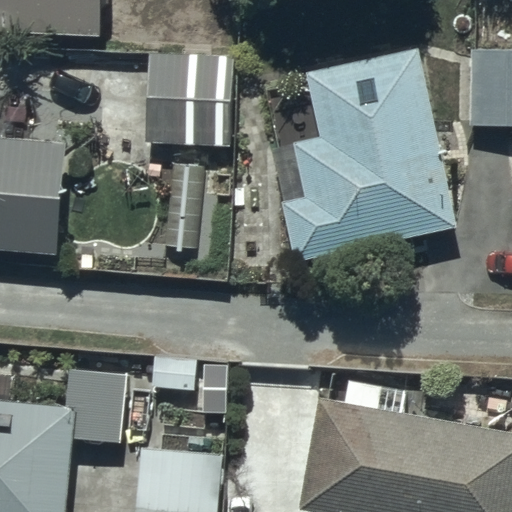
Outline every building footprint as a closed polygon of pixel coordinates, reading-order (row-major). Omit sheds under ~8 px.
[(0,0),(0,31),(108,37),(109,0),(0,0)] [(430,45),(312,68),(325,133),(295,139),(306,195),(288,199),(299,259),(465,227),(430,45)] [(511,48),(476,47),(474,122),(511,123),(511,48)] [(236,52),(155,49),(152,142),(234,144),(236,52)] [(74,139),(0,131),(0,243),(64,249),(74,139)] [(72,511),(83,403),(11,396),(13,374),(0,373),(0,511),(72,511)] [(511,511),(511,430),(326,394),(304,508),(325,511),(511,511)] [(220,511),(225,454),(144,449),(139,511),(220,511)]
